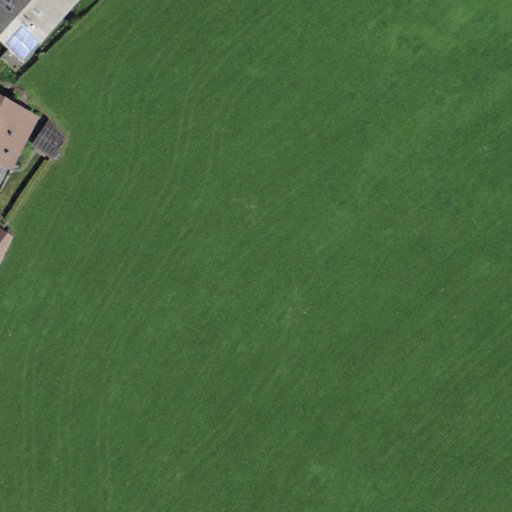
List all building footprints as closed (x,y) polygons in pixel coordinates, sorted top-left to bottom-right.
[(0,48),(29,73),(83,8),(73,0),(4,0),(0,5),(0,48)] [(0,167),(16,175),(41,122),(0,101),(0,167)] [(65,142),(50,123),(35,150),(54,161),(65,142)] [(0,254),(8,241),(0,235),(0,254)] [(35,346),(67,359),(86,313),(54,300),(35,346)]
